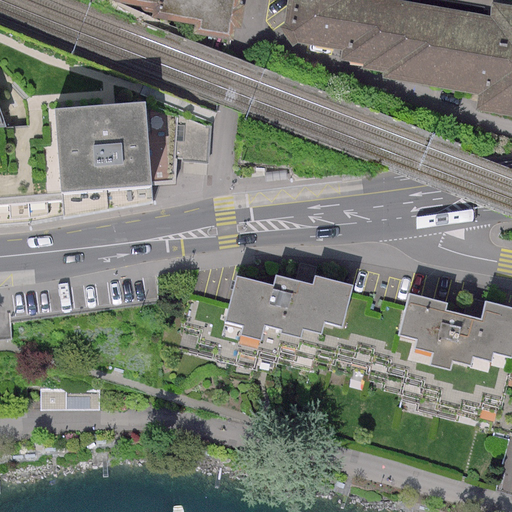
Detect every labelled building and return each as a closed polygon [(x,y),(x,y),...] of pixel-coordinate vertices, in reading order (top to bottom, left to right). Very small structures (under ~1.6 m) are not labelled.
[(245,30),(248,0),(115,0),(121,3),(160,8),(159,19),(205,26),(203,36),(239,41),(240,29),(245,30)] [(371,0),(292,0),(288,31),(370,63),(484,86),(481,107),(511,113),(511,11),(498,9),(492,20),(371,0)] [(147,103),(53,110),(61,177),(64,218),(156,201),(147,103)] [(0,224),(64,218),(61,177),(0,182),(0,224)] [(315,281),(319,267),(304,262),(299,277),(315,281)] [(352,293),(354,287),(316,277),(314,286),(276,276),(273,287),(236,277),(229,304),(190,294),(180,332),(196,336),(193,345),(210,349),(206,361),(264,376),(267,363),(315,376),(316,369),(380,385),(378,393),(396,398),(395,403),(409,407),(408,412),(455,425),(457,419),(469,422),(471,417),(483,420),(484,414),(497,417),(511,359),(511,308),(486,302),(481,319),(442,309),(444,303),(408,294),(405,307),(352,293)] [(0,338),(12,337),(9,296),(0,296),(0,338)] [(100,411),(100,389),(42,389),(42,412),(100,411)]
